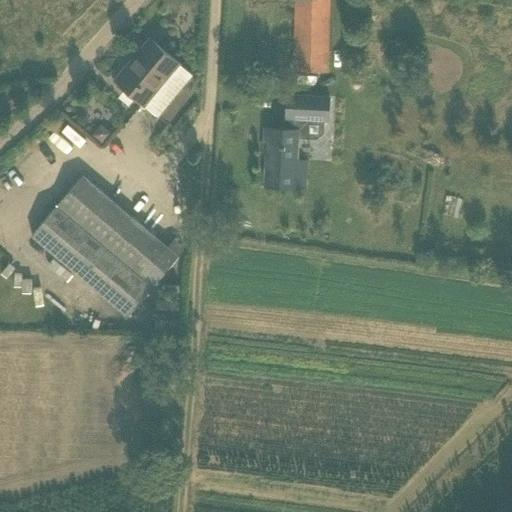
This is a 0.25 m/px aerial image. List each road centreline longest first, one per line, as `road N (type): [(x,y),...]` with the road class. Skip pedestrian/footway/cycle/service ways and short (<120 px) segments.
road 1 (track): [(179,511),(212,0)]
road 2 (unclassified): [(0,142),(37,114),(136,0)]
